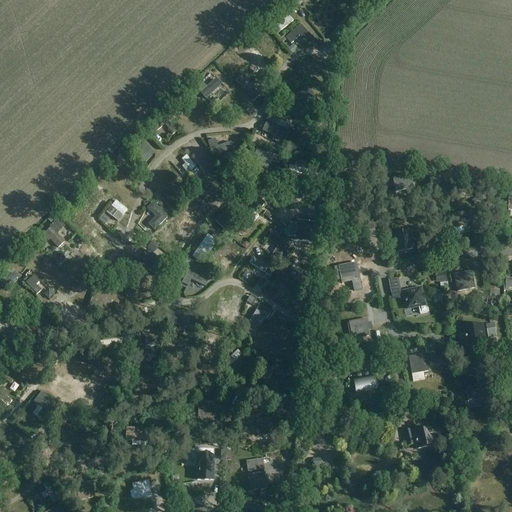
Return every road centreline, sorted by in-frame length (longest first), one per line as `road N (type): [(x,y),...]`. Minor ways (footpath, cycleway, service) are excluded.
road 1 (track): [(315,247),(327,54),(331,34),(364,0)]
road 2 (track): [(282,211),(270,173),(227,195),(172,260),(164,309)]
road 3 (track): [(317,208),(282,211),(229,282)]
